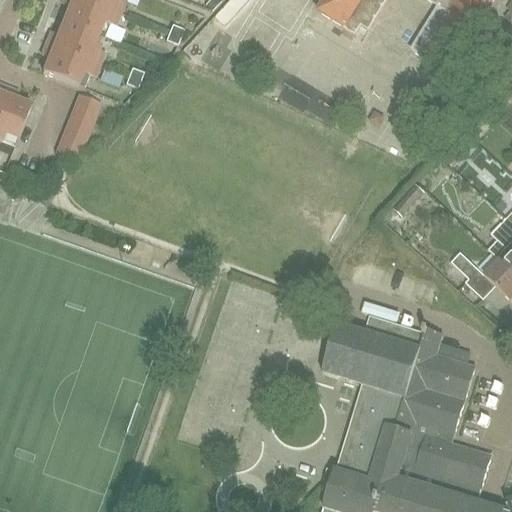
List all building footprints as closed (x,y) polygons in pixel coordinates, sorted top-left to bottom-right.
[(116,31),(121,19),(73,0),(65,0),(62,9),(69,12),(63,26),(104,42),(110,29),(116,31)] [(73,0),(121,19),(125,7),(119,4),(120,0),(73,0)] [(214,0),(212,0),(205,9),(211,14),(220,5),(214,0)] [(356,37),(361,29),(368,34),(388,0),(422,0),(439,10),(412,54),(422,60),(421,62),(448,79),(495,0),(328,0),(319,16),(356,37)] [(511,14),(504,21),(511,28),(511,58),(476,98),(483,105),(511,73),(511,14)] [(99,56),(104,42),(63,26),(58,40),(50,37),(46,48),(100,70),(105,58),(99,56)] [(165,45),(177,50),(184,34),(171,29),(168,38),(165,45)] [(95,83),(100,70),(46,48),(41,60),(49,63),(43,78),(84,94),(89,80),(95,83)] [(116,90),(121,79),(103,71),(98,82),(116,90)] [(140,85),(144,77),(131,72),(128,81),(125,88),(137,93),(140,85)] [(511,73),(483,105),(501,121),(511,131),(511,73)] [(8,92),(0,111),(0,146),(14,152),(17,146),(31,110),(16,105),(19,96),(8,92)] [(75,112),(96,120),(101,109),(79,100),(75,112)] [(460,131),(477,147),(501,121),(483,105),(460,131)] [(92,132),(96,120),(75,112),(70,123),(92,132)] [(374,112),(366,124),(377,131),(384,119),(374,112)] [(87,143),(92,132),(70,123),(65,134),(87,143)] [(458,134),(437,158),(453,173),(463,162),(468,157),(477,147),(460,131),(458,134)] [(83,155),(87,143),(65,134),(61,146),(83,155)] [(78,166),(83,155),(61,146),(56,158),(78,166)] [(416,188),(414,191),(394,213),(403,221),(423,199),(425,196),(416,188)] [(488,254),(499,264),(511,276),(511,227),(507,223),(492,239),(497,244),(488,254)] [(460,256),(451,266),(469,283),(478,273),(465,260),(460,256)] [(511,276),(499,264),(485,279),(478,273),(495,291),(511,306),(511,305),(511,276)] [(370,320),(365,336),(337,327),(336,331),(322,376),(364,388),(337,474),(334,473),(330,490),(323,511),(322,511),(511,511),(511,503),(506,505),(508,511),(493,511),(477,506),(491,460),(444,446),(447,436),(455,439),(475,371),(436,359),(442,338),(424,333),(423,336),(370,320)] [(511,502),(511,461),(500,499),(511,502)]
